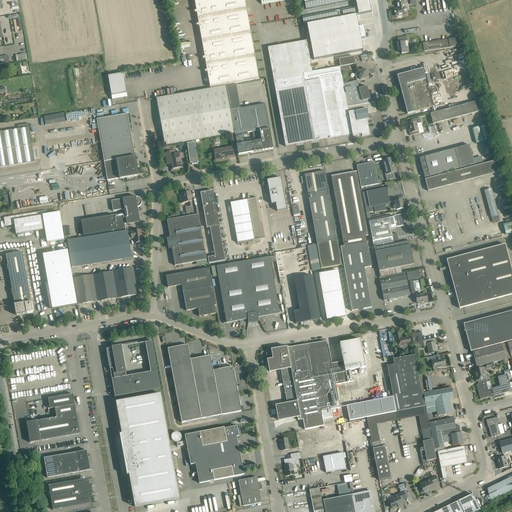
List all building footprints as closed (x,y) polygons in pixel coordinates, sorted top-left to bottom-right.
[(244,0),(194,0),(210,88),(258,80),(259,79),(244,0)] [(303,0),(306,10),(350,1),(349,0),(303,0)] [(368,0),(356,2),(357,7),(358,15),(371,12),(370,6),(368,0)] [(398,9),(394,9),(395,16),(397,16),(397,17),(397,18),(398,18),(401,18),(401,17),(402,16),(401,15),(406,15),(405,8),(404,8),(403,0),(397,1),(398,9)] [(357,7),(342,10),(343,17),(356,15),(358,15),(357,7)] [(337,10),(302,17),(304,25),(307,24),(307,25),(339,18),(338,16),(340,16),(340,13),(338,13),(337,10)] [(339,18),(307,25),(314,60),(363,50),(361,39),(366,38),(363,26),(358,27),(356,15),(343,17),(339,18)] [(398,42),(397,43),(398,49),(398,51),(401,51),(401,54),(409,53),(408,48),(406,48),(405,42),(407,41),(407,37),(397,38),(398,42)] [(457,37),(422,43),(423,52),(458,45),(457,37)] [(307,41),(268,48),(270,59),(269,59),(269,62),(270,62),(271,63),(270,64),(270,67),(271,67),(271,68),(271,69),(271,72),(272,72),(272,73),(271,73),(272,77),(273,77),(273,79),(285,146),(352,135),(347,108),(343,84),(342,80),(340,67),(312,72),(307,41)] [(354,57),(339,59),(340,67),(355,64),(354,57)] [(366,69),(354,73),(357,81),(360,80),(369,78),(367,73),(368,73),(367,70),(366,70),(366,69)] [(422,69),(397,76),(407,114),(414,112),(428,108),(433,107),(422,69)] [(108,76),(111,96),(112,100),(127,97),(127,93),(124,78),(125,78),(125,73),(123,73),(108,76)] [(349,83),(343,84),(347,108),(363,105),(371,103),(370,99),(367,86),(359,89),(357,81),(349,83)] [(225,86),(156,99),(165,146),(233,134),(225,86)] [(480,100),(430,114),(433,124),(483,110),(480,100)] [(363,105),(347,108),(352,135),(353,137),(360,136),(360,135),(362,134),(362,136),(369,135),(366,120),(367,120),(369,120),(368,118),(369,118),(369,115),(368,115),(368,114),(376,113),(374,103),(371,103),(363,105)] [(256,151),(262,150),(273,148),(265,104),(241,109),(231,110),(235,134),(238,155),(256,151)] [(44,117),(45,124),(65,121),(64,114),(44,117)] [(96,119),(104,161),(107,181),(119,179),(139,176),(135,156),(128,114),(96,119)] [(411,123),(408,123),(410,130),(408,130),(410,136),(419,134),(418,131),(417,124),(421,123),(420,118),(411,120),(411,123)] [(0,167),(35,162),(29,127),(28,124),(17,125),(18,129),(0,132),(0,167)] [(488,124),(480,127),(484,141),(492,139),(488,124)] [(479,127),(472,129),(476,143),(483,141),(479,127)] [(187,145),(186,145),(187,151),(188,150),(190,164),(192,163),(192,164),(192,165),(198,164),(198,163),(198,164),(198,163),(198,162),(195,142),(187,144),(187,145)] [(232,148),(214,151),(216,162),(225,160),(225,158),(227,158),(228,159),(234,157),(232,148)] [(453,149),(419,158),(424,178),(458,168),(453,149)] [(174,151),(165,153),(167,162),(171,161),(173,169),(182,168),(181,165),(181,164),(180,159),(185,158),(184,153),(175,155),(174,151)] [(391,159),(383,161),(386,173),(385,174),(387,181),(393,179),(391,172),(395,172),(391,159)] [(374,162),(357,166),(361,188),(378,184),(374,162)] [(469,168),(425,180),(428,191),(472,179),(469,168)] [(325,171),(304,175),(310,206),(309,207),(309,208),(310,208),(312,216),(311,216),(310,215),(309,216),(310,224),(313,223),(321,269),(341,265),(337,242),(325,171)] [(357,172),(331,176),(337,212),(342,239),(365,234),(368,234),(364,212),(357,172)] [(281,178),(267,180),(271,204),(275,204),(277,211),(287,210),(281,178)] [(506,185),(500,186),(505,206),(511,204),(506,185)] [(386,188),(362,193),(366,212),(367,213),(374,212),(375,213),(386,211),(385,205),(389,204),(386,188)] [(491,189),(484,191),(491,218),(498,216),(491,189)] [(213,191),(200,193),(207,228),(210,227),(219,226),(213,191)] [(190,192),(179,194),(181,204),(188,202),(188,206),(185,207),(187,217),(195,215),(199,214),(197,206),(192,206),(191,202),(192,202),(190,192)] [(140,222),(137,207),(138,207),(139,207),(140,206),(141,205),(141,204),(142,203),(142,202),(142,201),(141,200),(141,199),(140,198),(139,198),(138,197),(137,197),(136,197),(122,199),(111,201),(113,211),(124,209),(125,213),(114,215),(81,221),(83,236),(125,229),(125,230),(126,230),(125,224),(126,224),(127,224),(140,222)] [(401,200),(394,201),(396,210),(397,212),(399,211),(399,210),(404,209),(402,202),(402,199),(401,200)] [(247,200),(230,203),(237,243),(254,240),(247,200)] [(45,229),(47,243),(64,240),(60,212),(47,215),(46,211),(9,217),(4,218),(5,224),(6,224),(6,226),(14,225),(16,234),(45,229)] [(388,216),(368,220),(373,246),(393,242),(392,234),(391,229),(391,228),(396,227),(396,228),(396,227),(404,226),(402,214),(402,215),(394,216),(393,216),(389,217),(388,217),(388,216)] [(187,217),(167,220),(170,238),(167,239),(169,249),(172,248),(175,266),(182,264),(206,260),(198,215),(195,215),(187,217)] [(511,222),(503,224),(506,235),(511,232),(511,222)] [(215,256),(207,257),(209,264),(226,261),(219,226),(210,227),(215,256)] [(140,234),(140,230),(127,232),(127,231),(68,240),(72,267),(131,258),(129,240),(132,240),(132,239),(135,238),(135,243),(143,242),(142,234),(140,234)] [(371,267),(365,234),(342,239),(344,247),(340,248),(343,266),(351,306),(352,311),(371,308),(364,268),(371,267)] [(409,241),(374,248),(378,266),(379,271),(380,277),(401,273),(400,267),(414,264),(409,241)] [(451,259),(446,260),(459,309),(464,307),(511,294),(511,271),(505,244),(451,259)] [(68,250),(43,255),(48,284),(46,285),(48,296),(49,296),(51,304),(52,309),(52,310),(76,305),(77,306),(78,306),(77,305),(68,250)] [(33,312),(31,302),(22,252),(6,255),(15,305),(14,305),(16,316),(27,314),(27,313),(33,312)] [(270,257),(217,267),(226,320),(223,320),(224,323),(226,323),(240,321),(240,323),(241,323),(243,323),(244,322),(244,320),(248,319),(248,321),(248,323),(252,324),(256,323),(259,321),(258,320),(258,318),(280,314),(279,309),(270,257)] [(113,271),(113,272),(118,298),(137,295),(133,268),(113,271)] [(209,268),(166,276),(168,288),(182,285),(186,311),(198,309),(199,317),(216,314),(214,306),(216,306),(209,268)] [(418,271),(407,273),(408,280),(420,278),(418,271)] [(97,301),(118,298),(113,272),(93,275),(97,301)] [(405,273),(379,278),(384,301),(409,296),(405,273)] [(78,305),(97,301),(93,275),(74,278),(78,305)] [(300,310),(294,312),(296,324),(320,320),(312,276),(294,279),(300,310)] [(426,294),(415,296),(417,304),(424,302),(424,303),(428,302),(426,294)] [(345,308),(334,310),(336,321),(347,319),(345,308)] [(334,310),(325,312),(327,323),(336,321),(334,310)] [(511,311),(463,324),(465,330),(464,331),(466,332),(471,352),(511,340),(511,311)] [(421,332),(411,334),(414,348),(424,346),(427,346),(428,353),(432,352),(432,354),(437,353),(435,344),(438,344),(437,338),(423,341),(421,332)] [(400,334),(395,335),(397,347),(410,345),(410,341),(409,336),(401,337),(400,334)] [(272,352),(266,353),(270,372),(272,371),(272,370),(274,370),(275,369),(276,371),(280,370),(281,371),(283,381),(285,394),(287,404),(279,405),(280,409),(277,409),(279,420),(297,417),(300,416),(301,420),(303,419),(305,430),(324,426),(323,419),(333,417),(331,410),(340,408),(339,401),(336,385),(347,383),(353,382),(351,371),(366,368),(360,339),(339,343),(343,362),(331,364),(328,346),(326,342),(308,344),(271,350),(272,352)] [(502,344),(473,352),(477,367),(486,364),(491,363),(506,359),(502,344)] [(173,348),(167,349),(170,363),(190,360),(189,355),(187,345),(182,346),(173,348)] [(111,379),(115,397),(160,389),(157,371),(126,376),(121,347),(121,346),(112,347),(112,348),(113,348),(106,350),(110,370),(110,369),(113,369),(113,372),(112,372),(112,373),(112,374),(112,375),(113,375),(113,376),(114,376),(114,379),(112,379),(112,378),(111,379)] [(394,365),(387,366),(388,371),(393,397),(396,412),(402,411),(425,406),(423,394),(422,390),(415,355),(395,359),(393,359),(393,361),(394,365)] [(195,359),(190,360),(193,374),(196,389),(216,385),(213,371),(212,366),(210,356),(205,357),(195,359)] [(431,357),(426,358),(427,362),(428,361),(429,365),(432,364),(433,369),(441,368),(446,367),(444,358),(437,359),(436,356),(431,357)] [(190,360),(170,363),(173,378),(193,374),(190,360)] [(218,370),(213,371),(216,385),(236,382),(233,367),(228,368),(218,370)] [(483,368),(473,370),(474,374),(476,381),(486,379),(486,380),(489,379),(489,376),(488,375),(487,375),(487,374),(486,374),(485,375),(483,368)] [(193,374),(173,378),(176,393),(196,389),(193,374)] [(486,382),(476,385),(478,390),(478,389),(479,391),(478,391),(480,400),(490,397),(494,397),(494,399),(504,396),(503,393),(511,391),(509,387),(509,384),(508,384),(506,375),(497,377),(500,386),(488,389),(486,382)] [(236,382),(216,385),(219,400),(238,396),(238,391),(237,387),(236,386),(236,382)] [(216,385),(196,389),(199,404),(201,419),(221,415),(219,400),(216,385)] [(451,388),(423,394),(425,406),(426,408),(436,406),(438,416),(452,413),(449,399),(453,398),(451,388)] [(196,389),(176,393),(179,408),(199,404),(196,389)] [(38,421),(27,423),(29,436),(28,436),(28,439),(29,439),(30,443),(41,441),(80,434),(73,394),(48,399),(50,408),(55,408),(56,418),(38,421)] [(180,499),(161,394),(116,402),(121,434),(120,434),(119,434),(126,472),(127,476),(127,475),(129,475),(135,507),(180,499)] [(238,396),(219,400),(221,415),(241,411),(240,406),(239,401),(238,396)] [(393,397),(347,406),(349,421),(366,417),(390,413),(395,412),(396,412),(393,397)] [(199,404),(179,408),(181,423),(201,419),(199,404)] [(390,413),(366,417),(373,449),(375,462),(378,476),(379,480),(391,478),(387,460),(385,447),(381,447),(376,424),(377,424),(392,421),(397,420),(395,412),(390,413)] [(419,450),(423,465),(428,464),(428,461),(436,460),(434,452),(434,449),(430,429),(429,423),(428,421),(427,416),(419,418),(422,430),(421,430),(423,442),(422,442),(424,448),(420,448),(420,449),(419,449),(419,450)] [(497,417),(486,420),(488,428),(490,427),(490,429),(490,432),(491,437),(500,435),(500,434),(504,433),(502,424),(499,425),(497,417)] [(453,418),(429,423),(430,429),(434,449),(449,446),(447,435),(451,434),(453,446),(463,444),(461,432),(460,432),(459,425),(455,426),(453,418)] [(224,427),(185,435),(190,465),(195,464),(199,483),(244,475),(243,471),(240,455),(237,437),(239,436),(238,431),(237,429),(237,426),(224,429),(224,427)] [(172,441),(181,441),(180,432),(172,433),(172,441)] [(511,438),(499,442),(502,454),(511,451),(511,438)] [(287,439),(279,440),(280,444),(282,451),(289,449),(287,439)] [(453,449),(437,452),(443,479),(447,478),(445,467),(467,463),(464,447),(453,449)] [(47,478),(87,471),(90,470),(87,451),(83,451),(44,458),(47,478)] [(291,458),(284,460),(286,466),(284,466),(284,469),(285,469),(286,476),(294,475),(292,465),(296,464),(295,464),(295,460),(301,459),(300,453),(296,453),(290,455),(291,458)] [(343,453),(323,457),(326,473),(346,469),(343,453)] [(505,456),(496,459),(499,469),(508,467),(505,456)] [(424,484),(420,485),(422,490),(424,493),(425,493),(431,490),(432,491),(435,490),(432,483),(434,483),(435,484),(438,482),(435,476),(432,478),(430,479),(423,482),(424,484)] [(511,476),(506,480),(487,489),(490,501),(511,489),(511,476)] [(257,477),(238,481),(243,506),(262,503),(257,477)] [(84,479),(48,486),(53,510),(92,503),(92,499),(90,499),(88,487),(87,479),(84,479)] [(319,488),(309,490),(310,492),(313,511),(323,511),(322,501),(320,490),(319,488)] [(370,491),(351,495),(354,511),(374,511),(374,508),(372,498),(370,491)] [(391,496),(387,498),(390,505),(392,509),(394,508),(398,506),(398,508),(403,505),(401,500),(406,498),(403,491),(397,494),(397,495),(392,498),(391,496)] [(461,500),(458,501),(458,502),(463,511),(474,511),(480,510),(472,494),(461,500)] [(354,511),(351,495),(323,500),(325,511),(354,511)] [(217,511),(221,511),(219,498),(195,501),(196,508),(193,509),(193,511),(217,511)] [(458,502),(448,507),(450,511),(463,511),(458,502)]
